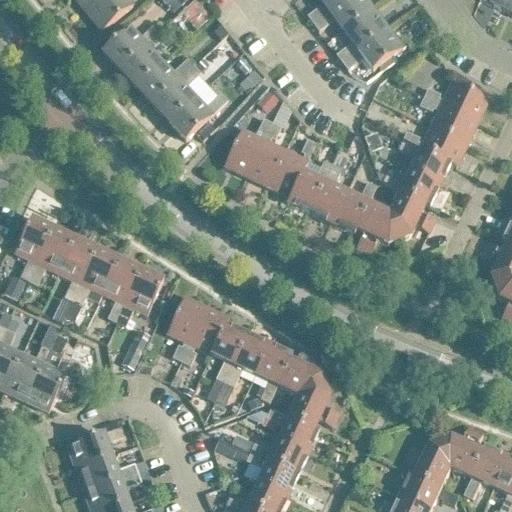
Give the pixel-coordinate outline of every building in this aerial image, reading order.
[(71,0),(86,18),(107,0),(71,0)] [(107,0),(86,18),(101,37),(132,11),(122,0),(107,0)] [(162,0),(158,4),(163,10),(172,2),(181,11),(190,2),(188,0),(162,0)] [(312,30),(352,0),(315,0),(323,10),(306,22),(312,30)] [(343,37),(373,15),(361,0),(352,0),(312,30),(318,37),(334,25),(343,37)] [(503,17),(511,0),(482,0),(482,1),(480,6),(503,17)] [(511,0),(503,17),(511,21),(511,0)] [(213,21),(199,4),(182,19),(196,36),(213,21)] [(341,68),(387,34),(373,15),(343,37),(351,48),(335,60),(341,68)] [(119,75),(161,36),(154,29),(139,43),(129,32),(102,58),(119,75)] [(213,38),(220,46),(227,40),(221,32),(213,38)] [(372,76),(402,54),(387,34),(341,68),(347,76),(363,64),(372,76)] [(153,57),(167,44),(161,36),(119,75),(135,93),(162,68),(153,57)] [(243,61),(235,67),(244,79),(252,72),(243,61)] [(201,76),(207,70),(202,64),(196,70),(201,76)] [(152,111),(193,72),(187,65),(172,78),(162,68),(135,93),(152,111)] [(200,79),(193,72),(152,111),(168,129),(195,103),(186,93),(200,79)] [(248,99),(240,89),(229,100),(237,109),(248,99)] [(427,94),(423,103),(477,129),(487,107),(451,89),(443,106),(438,104),(440,100),(427,94)] [(276,105),(266,96),(257,106),(266,115),(276,105)] [(205,114),(195,103),(168,129),(185,146),(227,107),(220,100),(205,114)] [(477,129),(423,103),(419,112),(431,118),(433,114),(438,117),(430,133),(466,151),(477,129)] [(245,183),(271,129),(263,125),(257,138),(260,139),(258,144),(241,136),(223,172),(245,183)] [(267,193),(285,157),(269,150),(271,144),(274,146),(280,134),(271,129),(245,183),(267,193)] [(455,173),(466,151),(430,133),(422,150),(417,147),(418,144),(406,138),(402,147),(450,170),(455,173)] [(374,137),(363,141),(369,156),(380,152),(374,137)] [(301,165),(285,157),(267,193),(289,203),(289,204),(302,179),(307,168),(315,150),(306,146),(300,159),(304,160),(301,165)] [(450,170),(402,147),(397,156),(415,164),(409,177),(439,192),(450,170)] [(336,163),(332,171),(341,176),(345,167),(336,163)] [(309,220),(332,171),(323,167),(315,185),(302,179),(289,204),(289,203),(286,209),(309,220)] [(330,230),(345,200),(332,193),(341,176),(332,171),(309,220),(330,230)] [(429,214),(439,192),(409,177),(403,190),(385,181),(381,190),(398,199),(424,211),(424,212),(429,214)] [(355,236),(367,210),(376,192),(367,188),(358,206),(345,200),(330,230),(353,241),(355,236)] [(418,225),(424,212),(424,211),(398,199),(388,220),(398,247),(409,243),(413,233),(428,240),(434,225),(426,222),(424,227),(418,225)] [(398,247),(388,220),(367,210),(355,236),(368,242),(365,248),(360,245),(356,253),(370,260),(377,246),(387,251),(398,247)] [(511,225),(500,248),(505,250),(511,253),(511,225)] [(28,288),(52,236),(30,226),(14,260),(27,266),(19,284),(28,288)] [(58,280),(74,247),(52,236),(28,288),(37,292),(45,274),(58,280)] [(72,309),(96,257),(74,247),(58,280),(71,287),(63,304),(72,308),(72,309)] [(511,286),(511,253),(505,250),(499,263),(493,260),(496,254),(488,251),(481,265),(495,271),(490,282),(494,292),(511,286)] [(102,301),(118,267),(96,257),(72,309),(81,313),(85,303),(97,309),(102,300),(102,301)] [(116,329),(140,277),(118,267),(102,301),(115,307),(107,325),(116,329)] [(162,288),(140,277),(116,329),(125,333),(133,315),(146,321),(162,288)] [(23,290),(9,283),(1,299),(15,306),(23,290)] [(511,286),(494,292),(498,303),(508,308),(501,322),(511,327),(511,286)] [(58,315),(67,319),(72,308),(63,304),(58,315)] [(181,368),(206,314),(183,304),(166,340),(183,348),(181,353),(178,352),(172,364),(181,368)] [(74,328),(81,313),(72,309),(72,308),(65,324),(74,328)] [(225,330),(225,331),(228,325),(206,314),(181,368),(189,372),(195,360),(192,358),(194,353),(210,360),(211,361),(225,330)] [(0,332),(6,336),(11,325),(12,322),(3,319),(0,324),(0,332)] [(19,329),(11,325),(6,336),(14,339),(19,329)] [(48,354),(58,334),(48,329),(39,349),(48,354)] [(247,341),(225,331),(225,330),(211,361),(210,360),(210,361),(224,367),(215,385),(224,389),(247,341)] [(0,395),(4,398),(19,364),(6,358),(15,340),(14,339),(6,336),(0,348),(0,395)] [(60,337),(51,356),(59,360),(67,341),(60,337)] [(255,381),(269,351),(247,341),(224,389),(233,393),(241,375),(255,381)] [(132,376),(143,354),(131,349),(121,370),(132,376)] [(288,366),(289,366),(291,362),(269,351),(255,381),(268,387),(259,406),(268,410),(276,392),(288,366)] [(26,408),(50,356),(41,352),(32,370),(19,364),(4,398),(26,408)] [(50,378),(59,360),(51,356),(50,356),(26,408),(48,418),(63,384),(50,378)] [(302,373),(289,366),(288,366),(276,392),(297,402),(324,392),(320,381),(310,377),(317,362),(303,356),(299,364),(305,366),(302,373)] [(170,388),(177,391),(180,384),(173,381),(170,388)] [(216,403),(222,390),(213,386),(208,399),(216,403)] [(328,403),(324,392),(297,402),(288,423),(313,435),(314,434),(320,421),(326,424),(323,430),(331,434),(338,420),(324,413),(328,403)] [(184,393),(181,398),(190,403),(193,397),(184,393)] [(228,409),(233,398),(223,393),(218,405),(228,409)] [(257,403),(246,407),(249,416),(260,412),(257,403)] [(319,437),(314,434),(313,435),(288,423),(270,415),(266,424),(283,432),(277,445),(308,459),(319,437)] [(245,424),(262,432),(266,424),(267,421),(260,418),(245,424)] [(124,443),(133,440),(129,430),(120,434),(124,443)] [(67,453),(75,476),(110,463),(105,450),(124,443),(120,434),(67,453)] [(472,484),(483,457),(471,452),(474,446),(480,448),(484,440),(470,434),(463,448),(453,443),(442,447),(451,475),(472,484)] [(232,463),(237,452),(219,444),(214,455),(232,463)] [(298,481),(308,459),(277,445),(271,458),(253,450),(249,459),(298,481)] [(244,446),(240,454),(249,459),(253,450),(244,446)] [(451,475),(442,447),(431,451),(426,461),(412,454),(405,469),(413,472),(416,467),(422,470),(416,483),(415,485),(442,496),(451,475)] [(495,494),(509,463),(487,453),(484,458),(483,457),(472,484),(464,502),(473,506),(482,488),(495,494)] [(298,481),(249,459),(245,468),(263,476),(257,489),(288,503),(298,481)] [(83,499),(137,479),(134,470),(115,477),(110,463),(75,476),(83,499)] [(511,511),(511,464),(509,463),(495,494),(508,500),(502,511),(511,511)] [(140,489),(137,480),(137,479),(83,499),(88,511),(117,511),(127,509),(122,495),(140,489)] [(455,511),(459,503),(442,496),(415,485),(416,483),(411,480),(401,503),(420,511),(433,511),(437,504),(454,511),(455,511)] [(249,511),(283,511),(288,503),(257,489),(251,502),(233,494),(229,502),(229,503),(249,511)] [(249,511),(229,503),(225,511),(249,511)] [(420,511),(401,503),(396,511),(420,511)]
